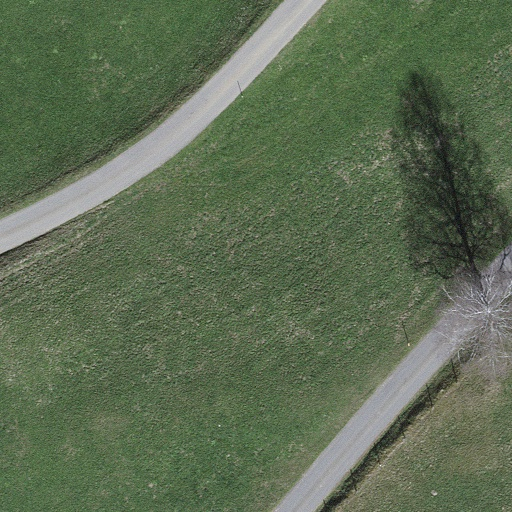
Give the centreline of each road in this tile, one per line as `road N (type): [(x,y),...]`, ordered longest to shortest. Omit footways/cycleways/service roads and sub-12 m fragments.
road 1 (unclassified): [(311,0),(217,106),(0,241)]
road 2 (unclassified): [(303,511),(511,273)]
